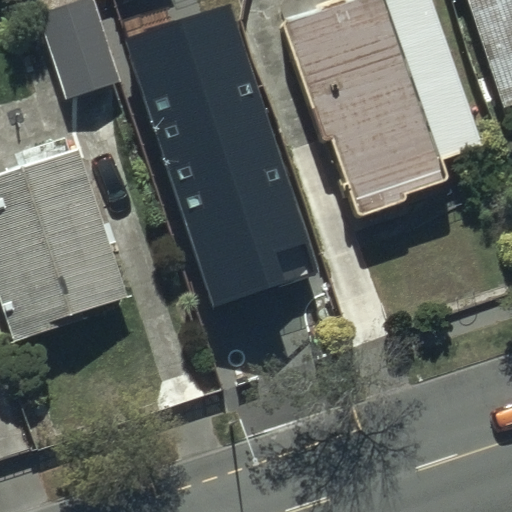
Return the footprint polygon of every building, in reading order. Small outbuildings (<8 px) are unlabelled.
[(108,0),(112,11),(146,0),(108,0)] [(418,0),(387,0),(277,38),(316,152),(325,149),(352,228),(441,197),(436,172),(474,159),(418,0)] [(511,0),(454,0),(495,123),(511,117),(511,0)] [(321,273),(232,6),(124,42),(212,309),(321,273)] [(92,17),(40,33),(67,116),(117,100),(92,17)] [(125,315),(76,166),(0,190),(0,319),(11,353),(125,315)]
